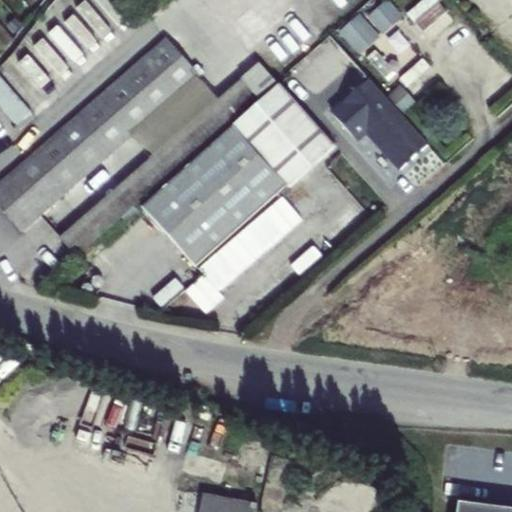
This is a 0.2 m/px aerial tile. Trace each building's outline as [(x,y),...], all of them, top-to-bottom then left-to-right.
[(387,1),(366,20),(381,36),(402,18),(387,1)] [(360,57),(379,38),(358,16),(338,35),(360,57)] [(169,42),(132,73),(147,90),(183,60),(169,42)] [(183,60),(147,90),(40,177),(1,209),(20,231),(200,80),(183,60)] [(266,112),(284,96),(263,71),(244,87),(260,106),(266,112)] [(132,73),(27,162),(40,177),(147,90),(132,73)] [(59,241),(78,264),(260,106),(244,87),(59,241)] [(433,159),(375,93),(337,126),(362,154),(374,144),(386,159),(384,161),(404,184),(433,159)] [(284,96),(236,137),(290,199),(291,200),(339,160),(284,96)] [(290,199),(236,137),(144,214),(197,275),(290,199)] [(0,207),(1,209),(40,177),(27,162),(0,185),(0,207)] [(199,511),(254,511),(256,504),(200,499),(199,511)] [(458,511),(511,511),(511,510),(460,503),(458,511)]
